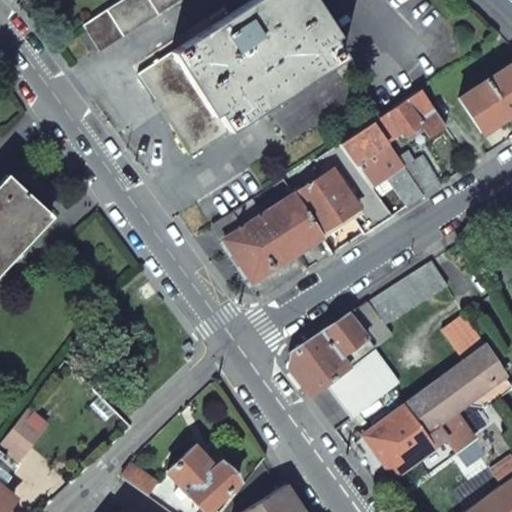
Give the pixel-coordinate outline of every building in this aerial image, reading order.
[(119,0),(83,23),(100,49),(175,0),(119,0)] [(251,0),(138,74),(190,156),(267,106),(342,57),(305,0),(251,0)] [(511,113),(511,62),(458,99),(482,134),(509,116),(511,113)] [(444,127),(419,89),(374,121),(386,142),(400,133),(402,137),(420,125),(429,137),(444,127)] [(386,142),(374,121),(339,144),(352,163),(386,142)] [(352,163),(339,144),(284,180),(293,194),(333,167),(359,206),(348,214),(362,234),(376,225),(390,216),(355,167),(352,163)] [(396,158),(389,146),(355,167),(390,216),(405,206),(421,196),(396,158)] [(411,162),(404,152),(396,158),(421,196),(437,185),(428,171),(420,157),(411,162)] [(359,206),(333,167),(293,194),(318,234),(348,214),(359,206)] [(0,269),(50,215),(6,174),(0,179),(0,269)] [(318,234),(293,194),(260,215),(222,241),(250,282),(261,300),(307,270),(296,253),(320,238),(318,234)] [(260,215),(251,200),(211,225),(222,241),(260,215)] [(447,286),(430,262),(351,316),(373,346),(391,331),(384,323),(447,286)] [(326,384),(374,348),(373,346),(351,316),(291,356),(289,370),(310,396),(326,384)] [(442,331),(464,360),(484,346),(462,316),(442,331)] [(464,360),(429,386),(402,406),(354,441),(384,483),(392,477),(418,458),(428,471),(454,452),(445,437),(436,425),(450,415),(454,411),(464,404),(503,375),(504,375),(484,346),(464,360)] [(398,382),(374,348),(326,384),(351,418),(398,382)] [(485,407),(511,387),(511,386),(505,377),(504,375),(503,375),(464,404),(485,407)] [(47,423),(27,410),(0,444),(0,486),(20,462),(18,460),(47,423)] [(445,437),(454,452),(473,438),(454,411),(450,415),(436,425),(445,437)] [(215,468),(196,446),(182,458),(168,471),(205,511),(239,482),(221,462),(215,468)] [(155,478),(130,461),(121,474),(146,490),(155,478)] [(511,511),(511,475),(462,511),(511,511)] [(262,499),(242,511),(304,511),(293,494),(286,484),(273,492),(262,499)] [(0,486),(0,511),(1,511),(14,497),(7,492),(0,486)] [(262,499),(273,492),(270,488),(259,495),(262,499)]
